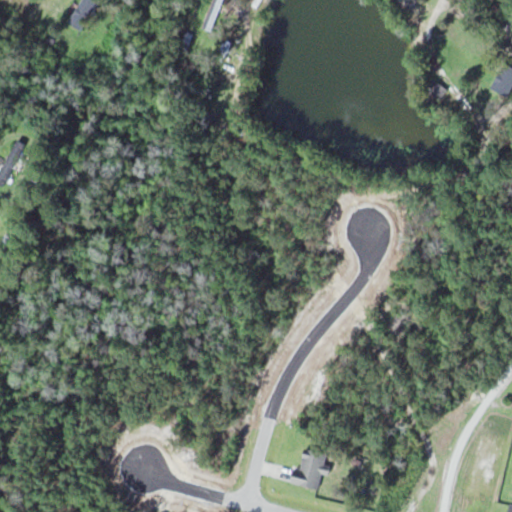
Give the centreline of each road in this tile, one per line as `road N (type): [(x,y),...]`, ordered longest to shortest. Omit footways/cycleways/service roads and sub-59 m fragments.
road 1 (residential): [(401,511),(430,459),(368,312),(364,197),(247,140),(239,100),(252,17),(260,0),(429,26),(486,146),(469,176),(364,200)]
road 2 (residential): [(440,511),(449,467),(511,372)]
